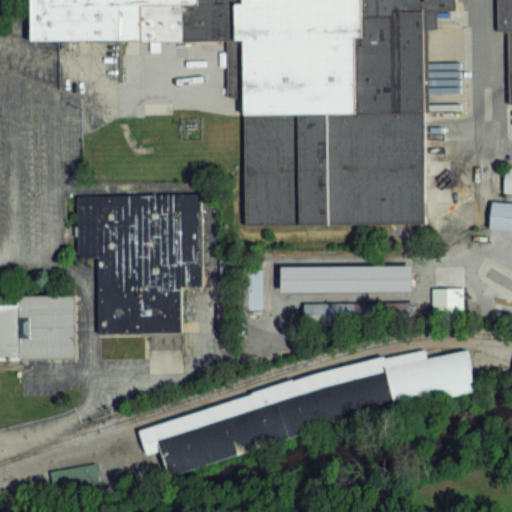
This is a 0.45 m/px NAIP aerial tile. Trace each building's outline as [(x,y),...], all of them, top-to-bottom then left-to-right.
[(226,38),(32,41),(31,0),(453,0),(454,8),(434,8),(435,26),(425,26),(426,110),(422,110),(423,221),(245,223),(243,95),(227,95),(226,38)] [(511,102),(508,103),(506,30),(497,30),(496,0),(511,0),(511,102)] [(511,190),(502,190),(504,166),(511,166),(511,190)] [(97,332),(96,255),(77,255),(76,194),(198,192),(200,283),(178,284),(179,330),(97,332)] [(511,228),(488,226),(490,199),(511,201),(511,228)] [(261,308),(237,308),(237,259),(260,259),(261,308)] [(279,264),(410,263),(410,288),(279,290),(279,264)] [(431,318),(431,286),(461,286),(461,318),(431,318)] [(75,355),(0,356),(0,303),(16,303),(16,294),(74,292),(75,355)] [(302,324),(302,301),(411,300),(411,322),(302,324)] [(168,474),(160,447),(145,452),(137,429),(312,372),(382,354),(383,356),(423,348),(425,356),(465,347),(474,389),(331,422),(168,474)] [(99,492),(54,500),(49,469),(94,461),(99,492)]
